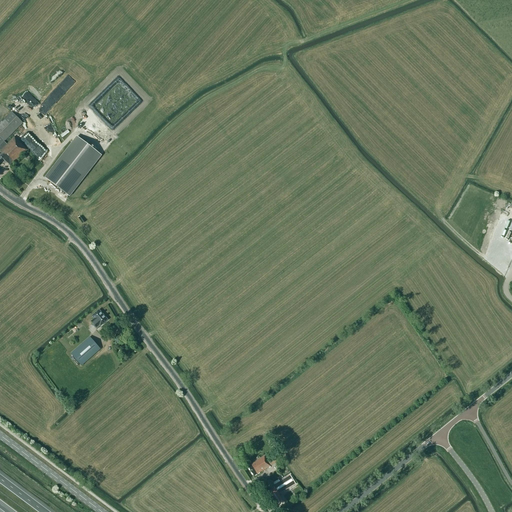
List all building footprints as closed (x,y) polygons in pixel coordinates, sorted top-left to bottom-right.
[(18,94),(29,108),(37,102),(25,88),(18,94)] [(7,144),(4,141),(23,123),(12,112),(0,123),(0,151),(0,152),(0,163),(1,163),(0,161),(3,159),(7,163),(11,167),(28,150),(14,137),(7,144)] [(77,136),(44,178),(70,197),(102,156),(77,136)] [(504,225),(507,215),(501,213),(498,223),(504,225)] [(97,330),(99,327),(107,320),(99,310),(92,316),(94,319),(91,322),(97,330)] [(77,344),(79,347),(93,335),(80,320),(74,325),(76,328),(73,331),(74,333),(72,335),(75,339),(78,337),(81,340),(77,344)] [(91,338),(71,354),(81,366),(100,349),(91,338)] [(103,355),(66,387),(75,397),(111,365),(103,355)] [(264,457),(248,467),(254,476),(277,462),(273,455),(266,459),(264,457)] [(277,505),(283,501),(279,494),(295,484),(290,475),(273,486),(274,487),(267,491),(271,499),(272,498),(277,505)]
